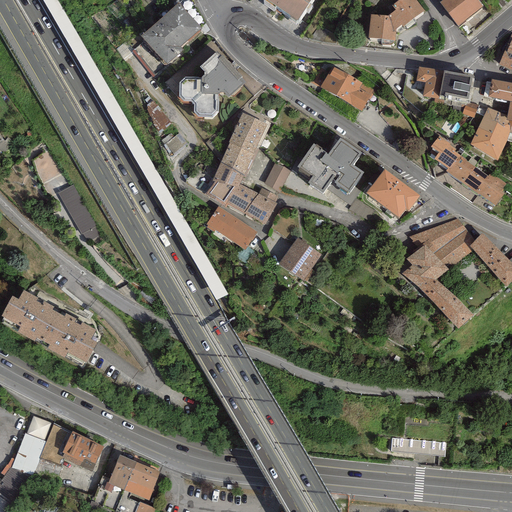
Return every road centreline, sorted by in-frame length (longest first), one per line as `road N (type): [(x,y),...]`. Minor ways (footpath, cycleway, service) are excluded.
road 1 (motorway): [(323,511),(26,0)]
road 2 (unclassified): [(511,397),(345,386),(179,333),(72,268),(0,204)]
road 3 (primary): [(0,365),(160,446),(219,464),(511,492)]
road 4 (unclassified): [(219,19),(215,31),(230,53),(453,208)]
road 5 (unclassified): [(219,19),(239,14),(311,53),(445,64)]
road 6 (residential): [(453,208),(386,247),(286,200)]
